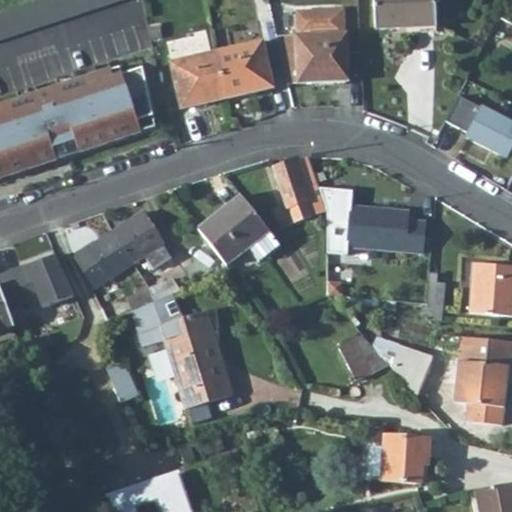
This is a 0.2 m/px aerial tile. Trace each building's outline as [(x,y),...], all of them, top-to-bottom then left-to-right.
[(41,0),(0,14),(0,40),(119,0),(41,0)] [(373,0),(375,28),(436,26),(435,0),(373,0)] [(343,9),(295,11),(297,36),(276,37),(287,84),(297,84),(329,82),(329,80),(348,79),(346,34),(344,34),(343,9)] [(262,42),(216,53),(225,93),(245,88),(246,95),(273,88),(262,42)] [(225,93),(216,53),(170,64),(180,110),(207,104),(206,97),(225,93)] [(0,178),(140,131),(136,121),(152,115),(142,68),(121,75),(119,66),(0,106),(0,178)] [(511,102),(511,93),(498,86),(494,94),(511,102)] [(245,88),(225,93),(227,99),(246,95),(245,88)] [(206,97),(207,104),(227,99),(225,93),(206,97)] [(510,157),(511,152),(511,119),(463,95),(447,126),(510,157)] [(152,115),(136,121),(140,131),(154,127),(152,115)] [(308,158),(294,163),(293,160),(273,167),(288,210),(291,209),(295,222),(327,211),(319,188),(308,158)] [(319,188),(327,211),(327,254),(347,255),(348,247),(423,253),(425,223),(408,222),(409,212),(351,207),(352,191),(319,188)] [(217,219),(243,199),(241,196),(215,216),(217,219)] [(218,257),(226,266),(248,249),(266,236),(276,249),(280,246),(243,199),(217,219),(215,216),(197,230),(207,242),(218,257)] [(113,233),(133,263),(144,256),(153,270),(171,259),(162,244),(163,244),(143,213),(113,233)] [(75,258),(95,288),(133,263),(113,233),(75,258)] [(276,249),(266,236),(248,249),(258,262),(276,249)] [(54,256),(0,276),(0,289),(8,312),(40,300),(43,308),(73,297),(54,256)] [(511,266),(473,264),(469,314),(511,317),(511,266)] [(436,275),(429,274),(426,320),(441,321),(444,284),(443,284),(441,284),(441,283),(440,283),(439,283),(439,282),(438,281),(437,280),(437,279),(436,278),(436,277),(436,275)] [(172,279),(150,289),(158,301),(180,291),(172,279)] [(343,294),(343,283),(329,283),(329,294),(343,294)] [(0,289),(0,330),(13,326),(8,312),(0,289)] [(133,312),(158,301),(150,289),(127,300),(133,312)] [(231,396),(206,311),(159,326),(185,410),(231,396)] [(0,342),(17,336),(13,326),(0,330),(0,342)] [(47,333),(32,340),(38,353),(53,346),(47,333)] [(355,382),(386,365),(362,337),(338,349),(355,382)] [(374,346),(393,368),(402,346),(377,337),(374,346)] [(466,422),(502,426),(506,384),(507,368),(511,368),(511,342),(461,338),(454,403),(468,405),(466,422)] [(393,368),(418,396),(432,358),(402,346),(393,368)] [(130,376),(123,361),(105,368),(112,384),(130,376)] [(50,389),(46,375),(38,378),(43,392),(50,389)] [(112,384),(121,404),(138,396),(130,376),(112,384)] [(429,440),(384,437),(383,448),(381,476),(381,482),(421,484),(422,459),(428,459),(429,440)] [(381,476),(383,448),(368,447),(367,475),(381,476)] [(113,459),(94,465),(101,484),(120,478),(113,459)] [(107,502),(111,511),(192,511),(180,475),(107,502)] [(511,511),(511,484),(475,491),(478,511),(511,511)]
